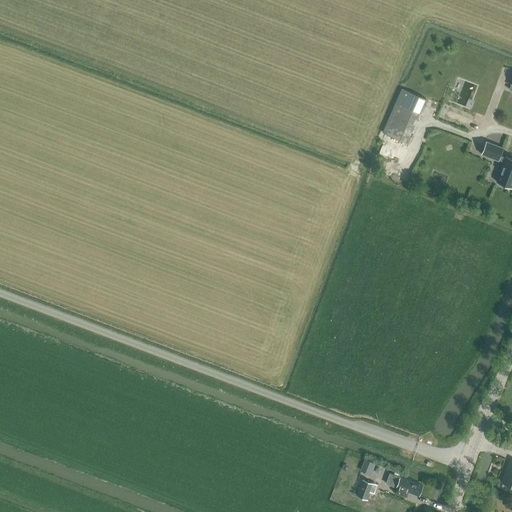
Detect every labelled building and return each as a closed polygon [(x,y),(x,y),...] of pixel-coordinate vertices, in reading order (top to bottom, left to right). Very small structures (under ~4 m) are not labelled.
[(402,88),(383,133),(407,143),(426,99),(402,88)] [(496,182),(511,187),(511,158),(506,157),(506,158),(500,156),(503,148),(487,141),(482,154),(498,161),(499,160),(504,162),(496,182)] [(511,461),(503,483),(511,486),(511,461)] [(375,464),(372,463),(370,468),(366,466),(364,472),(371,475),(375,464)] [(419,496),(423,486),(408,480),(392,474),(389,485),(398,487),(396,492),(408,497),(409,492),(419,496)] [(363,480),(357,496),(368,500),(374,484),(363,480)]
